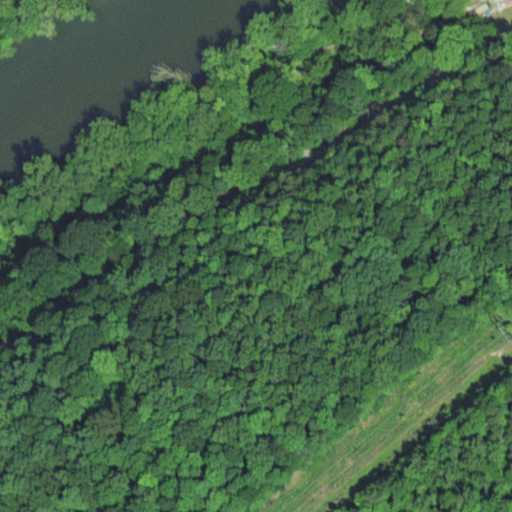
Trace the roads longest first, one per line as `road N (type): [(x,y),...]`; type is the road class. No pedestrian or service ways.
road 1 (residential): [(0,344),(511,42)]
road 2 (residential): [(103,205),(504,0)]
road 3 (residential): [(103,205),(0,284)]
